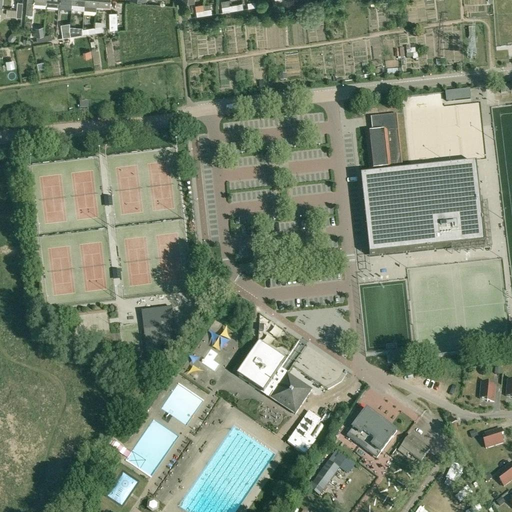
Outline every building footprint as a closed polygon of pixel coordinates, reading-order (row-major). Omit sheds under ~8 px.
[(71,0),(71,8),(77,8),(84,9),(84,0),(71,0)] [(95,10),(96,7),(97,7),(97,0),(84,0),(84,9),(95,10)] [(32,14),(33,4),(34,2),(27,1),(26,13),(32,14)] [(6,16),(16,17),(16,9),(7,9),(6,16)] [(469,91),(445,93),(446,100),(446,101),(470,99),(469,91)] [(372,132),(365,133),(369,170),(402,167),(396,114),(378,116),(378,124),(371,124),(372,132)] [(1,161),(3,187),(11,187),(9,160),(1,161)] [(477,161),(361,173),(370,254),(485,242),(477,161)] [(12,207),(0,208),(0,223),(13,223),(12,207)] [(161,358),(159,346),(176,343),(173,319),(142,322),(143,329),(147,360),(161,358)] [(75,343),(70,350),(79,356),(84,349),(75,343)] [(260,346),(238,378),(260,393),(265,392),(266,391),(277,398),(278,396),(287,402),(286,404),(287,408),(289,409),(287,411),(295,416),(311,391),(287,375),(286,374),(283,379),(277,374),(285,362),(286,361),(285,360),(284,363),(274,357),(276,354),(259,343),(258,345),(260,346)] [(217,370),(221,365),(217,362),(222,355),(215,350),(206,363),(217,370)] [(403,362),(403,360),(402,353),(389,355),(390,363),(403,362)] [(481,384),(480,399),(487,399),(487,402),(494,402),(495,387),(488,387),(488,384),(481,384)] [(366,410),(346,437),(368,453),(372,448),(381,454),(396,434),(366,410)] [(305,456),(316,440),(310,436),(321,421),(309,412),(287,444),(305,456)] [(503,437),(501,430),(485,435),(487,442),(483,443),(486,450),(502,444),(500,438),(503,437)] [(408,439),(398,452),(406,458),(409,454),(420,462),(429,450),(410,436),(409,437),(408,436),(407,438),(408,439)] [(329,461),(309,489),(319,497),(339,468),(329,461)] [(511,465),(511,464),(498,474),(502,480),(499,482),(503,487),(511,480),(511,465)]
